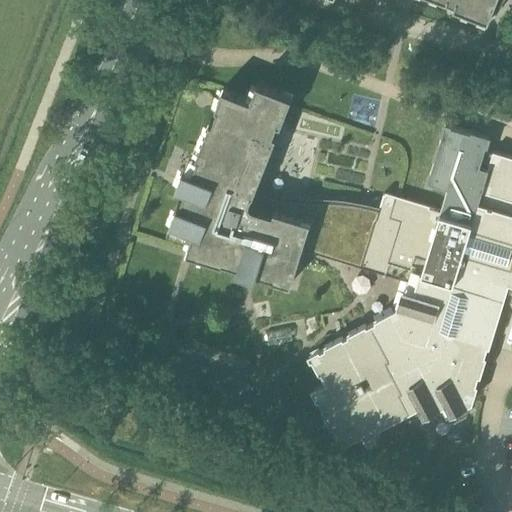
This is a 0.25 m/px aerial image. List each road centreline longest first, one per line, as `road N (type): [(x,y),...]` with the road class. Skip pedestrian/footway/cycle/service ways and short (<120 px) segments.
road 1 (residential): [(511,129),(316,64),(277,55),(218,60),(167,46)]
road 2 (secondary): [(0,369),(88,124)]
road 3 (secondary): [(88,124),(0,290)]
